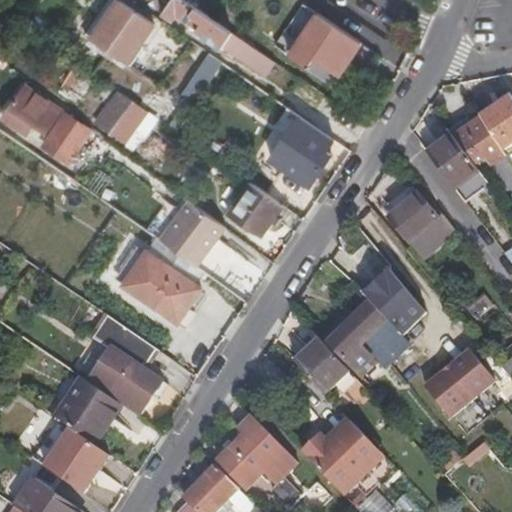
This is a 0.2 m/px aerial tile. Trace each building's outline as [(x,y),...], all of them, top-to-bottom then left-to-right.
[(109,49),(160,84),(168,72),(128,46),(149,16),(125,0),(123,0),(97,37),(110,47),(109,49)] [(232,33),(211,18),(183,0),(172,0),(162,14),(173,21),(178,13),(188,20),(191,14),(198,19),(195,24),(199,27),(197,31),(221,48),(222,46),(232,33)] [(316,13),(288,55),(332,88),(361,42),(316,13)] [(264,75),(274,62),(232,33),(222,46),(264,75)] [(222,62),(209,54),(192,77),(205,86),(222,62)] [(180,96),(186,100),(192,105),(205,86),(192,77),(180,96)] [(52,128),(65,110),(30,86),(4,122),(28,138),(41,120),(52,128)] [(113,91),(96,127),(134,146),(152,110),(113,91)] [(511,99),(509,95),(479,115),(501,148),(511,140),(511,99)] [(489,163),(504,152),(501,148),(479,115),(449,135),(472,165),(485,157),(489,163)] [(70,117),(48,147),(74,165),(82,155),(71,147),(85,127),(70,117)] [(454,186),(476,169),(472,165),(449,135),(447,133),(425,149),(454,186)] [(285,164),(283,167),(305,182),(307,179),(311,182),(330,156),(301,134),(282,161),(285,164)] [(177,186),(191,196),(193,198),(220,157),(203,146),(177,186)] [(301,186),(305,182),(283,167),(280,171),(301,186)] [(274,210),(282,200),(249,177),(227,212),(259,233),(270,217),(273,219),(278,213),(274,210)] [(408,240),(437,218),(417,192),(388,215),(408,240)] [(226,222),(193,198),(191,196),(159,237),(195,264),(226,222)] [(421,258),(455,232),(441,215),(437,218),(408,240),(421,258)] [(381,275),(391,265),(375,248),(365,258),(381,275)] [(145,249),(138,259),(191,299),(199,287),(145,249)] [(177,321),(191,299),(138,259),(121,282),(177,321)] [(371,299),(386,317),(400,332),(426,310),(391,269),(365,293),(371,299)] [(373,360),(359,344),(386,317),(371,299),(356,312),(360,317),(332,343),(359,373),(373,360)] [(511,380),(500,365),(455,310),(435,326),(509,419),(511,416),(511,380)] [(150,369),(161,351),(110,316),(94,338),(111,349),(91,380),(141,412),(164,378),(150,369)] [(379,367),(389,360),(409,343),(400,332),(386,317),(359,344),(373,360),(379,367)] [(334,384),(349,369),(318,336),(291,361),(323,394),(334,384)] [(444,426),(467,452),(469,455),(488,438),(409,343),(389,360),(414,389),(439,420),(444,426)] [(511,380),(511,355),(500,365),(511,380)] [(71,429),(93,445),(120,403),(85,379),(64,409),(57,420),(59,421),(71,429)] [(57,420),(64,409),(40,392),(33,403),(57,420)] [(239,429),(244,434),(287,478),(300,465),(251,415),(239,429)] [(320,435),(302,453),(330,482),(334,478),(348,491),(379,461),(366,448),(371,442),(349,420),(327,442),(320,435)] [(44,469),(71,429),(59,421),(31,460),(44,469)] [(93,445),(71,429),(44,469),(83,496),(93,481),(89,478),(106,454),(93,445)] [(303,495),(287,478),(244,434),(219,460),(246,487),(263,470),(275,482),(270,488),(293,510),(298,506),(295,503),(303,495)] [(384,456),(371,442),(366,448),(379,461),(384,456)] [(263,511),(217,465),(184,498),(189,503),(179,511),(214,511),(228,499),(242,511),(263,511)] [(343,495),(348,491),(334,478),(330,482),(343,495)] [(80,511),(34,480),(15,508),(20,511),(80,511)] [(315,483),(307,496),(323,505),(331,493),(315,483)] [(355,508),(359,511),(386,511),(392,507),(375,490),(355,508)] [(398,503),(405,511),(423,511),(408,495),(398,503)]
